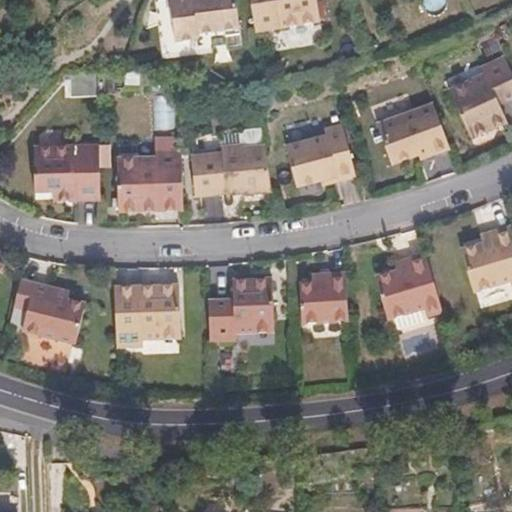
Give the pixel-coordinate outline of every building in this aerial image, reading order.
[(239,52),(233,0),(159,0),(152,1),(159,61),(239,52)] [(247,0),(252,28),(253,34),(317,23),(313,0),(247,0)] [(473,93),(452,102),(469,142),(492,132),(489,125),(503,118),(498,107),(511,100),(511,77),(505,62),(481,72),(484,78),(469,85),(473,93)] [(422,165),(452,155),(434,104),(376,125),(392,170),(420,161),(422,165)] [(346,182),(364,177),(358,156),(350,125),(332,130),(334,136),(293,147),(305,188),(329,181),(345,177),(346,182)] [(178,154),(178,142),(151,142),(151,154),(178,154)] [(237,198),(268,194),(261,148),(238,152),(237,149),(218,151),(219,157),(188,161),(194,204),(221,201),(220,197),(237,195),(237,198)] [(95,150),(28,150),(29,196),(69,196),(69,204),(96,204),(95,150)] [(179,194),(178,154),(151,154),(151,161),(135,160),(135,170),(112,170),(113,215),(138,214),(138,207),(154,207),(153,194),(179,194)] [(330,186),(346,182),(345,177),(329,181),(330,186)] [(511,280),(511,235),(510,230),(480,239),(481,243),(459,249),(471,292),(511,280)] [(438,304),(424,257),(393,267),(394,270),(373,277),(385,319),(438,304)] [(346,324),(343,277),(323,278),(324,286),(311,287),(297,287),(300,327),(346,324)] [(310,279),(311,287),(324,286),(323,278),(310,279)] [(205,304),(206,340),(232,339),(232,332),(270,332),(270,281),(245,282),(245,289),(230,289),(230,303),(205,304)] [(44,293),(16,284),(11,304),(9,312),(22,315),(18,335),(71,349),(81,309),(42,299),(44,293)] [(111,313),(112,352),(139,352),(139,346),(154,346),(154,337),(178,336),(176,292),(151,292),(152,300),(136,300),(137,313),(111,313)]
